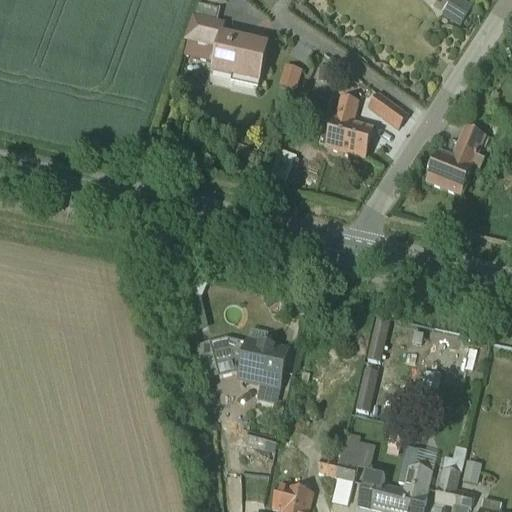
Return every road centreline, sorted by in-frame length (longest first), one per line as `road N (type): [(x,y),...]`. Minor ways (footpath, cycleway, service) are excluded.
road 1 (secondary): [(0,176),(349,255)]
road 2 (residential): [(298,0),(289,15),(440,116)]
road 3 (residential): [(440,116),(349,255)]
road 4 (secondary): [(349,255),(511,291)]
road 5 (residential): [(511,6),(440,116)]
